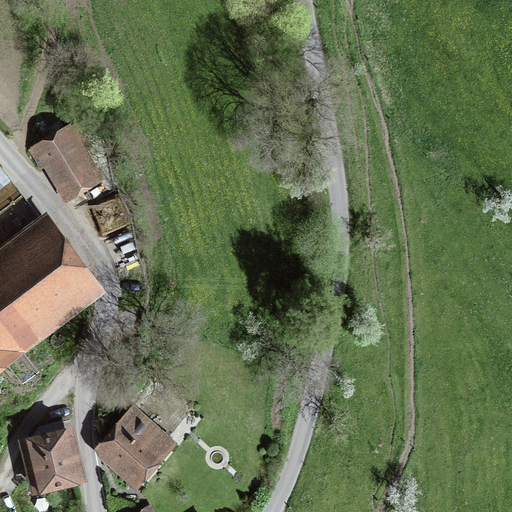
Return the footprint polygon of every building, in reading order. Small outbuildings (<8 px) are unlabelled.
[(48,162),(68,194),(94,177),(66,132),(31,154),(40,167),(48,162)] [(0,167),(0,186),(11,178),(2,166),(0,167)] [(0,200),(5,209),(0,212),(0,230),(7,240),(40,218),(14,179),(0,188),(0,200)] [(117,188),(87,203),(120,267),(138,257),(131,215),(117,188)] [(0,350),(91,282),(50,227),(0,263),(0,350)] [(105,449),(138,477),(170,440),(141,415),(144,412),(140,409),(105,449)] [(32,450),(25,451),(34,486),(82,473),(71,432),(65,434),(61,420),(39,426),(33,442),(30,443),(32,450)]
